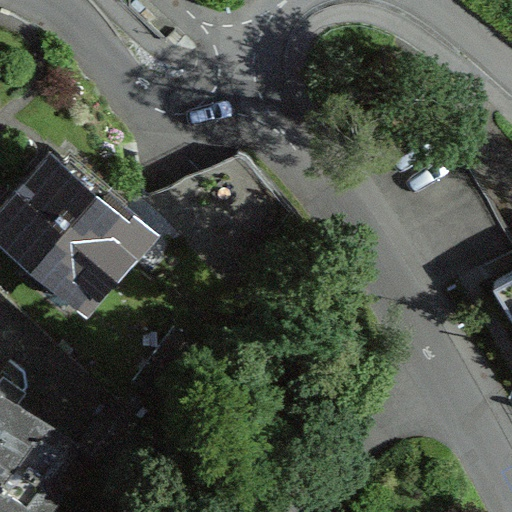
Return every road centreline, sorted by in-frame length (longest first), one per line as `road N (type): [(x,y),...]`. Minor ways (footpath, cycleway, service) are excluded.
road 1 (residential): [(259,96),(413,312),(511,494)]
road 2 (residential): [(39,0),(148,106),(180,113),(259,96)]
